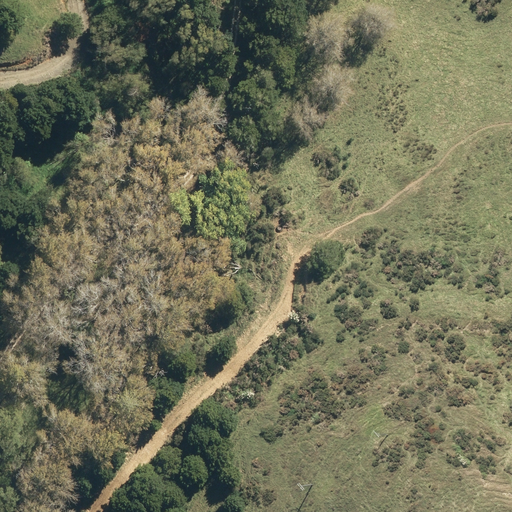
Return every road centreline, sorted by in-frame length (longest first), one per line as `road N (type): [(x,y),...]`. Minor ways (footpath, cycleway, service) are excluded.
road 1 (track): [(93,511),(283,312),(303,253),(480,133),(511,125)]
road 2 (track): [(0,367),(38,307),(186,179),(219,100),(240,0)]
road 3 (track): [(0,83),(77,56),(76,0)]
